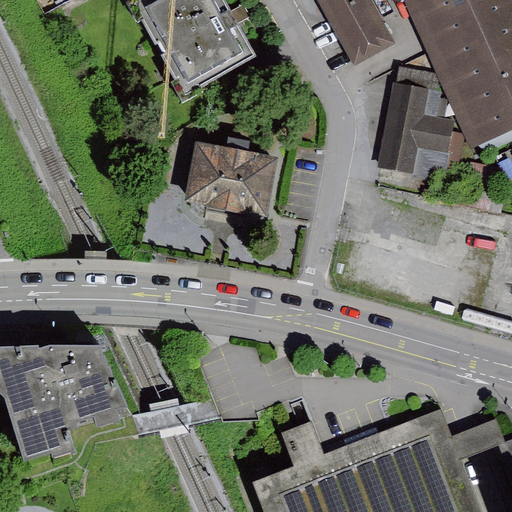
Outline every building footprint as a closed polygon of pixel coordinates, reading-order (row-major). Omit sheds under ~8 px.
[(135,0),(126,5),(137,25),(144,21),(157,46),(160,45),(167,56),(163,59),(175,80),(169,83),(182,106),(205,94),(202,88),(254,59),(232,19),(220,0),(135,0)] [(370,0),(315,0),(354,68),(396,45),(370,0)] [(511,0),(407,0),(478,157),(511,141),(511,0)] [(440,79),(396,70),(376,170),(444,184),(455,132),(439,120),(444,92),(438,91),(440,79)] [(227,152),(199,146),(187,203),(208,208),(207,212),(225,216),(244,219),(245,215),(265,220),(277,162),(251,156),(253,146),(230,141),(227,152)] [(0,351),(0,387),(24,466),(52,457),(54,464),(77,458),(68,428),(96,420),(99,431),(117,425),(113,412),(125,408),(116,380),(114,380),(111,372),(109,371),(106,361),(104,360),(102,351),(49,351),(40,351),(40,348),(0,351)] [(474,511),(455,462),(463,460),(471,456),(501,445),(493,423),(455,438),(445,442),(435,415),(318,459),(306,427),(276,439),(289,473),(247,489),(255,511),(474,511)] [(511,511),(511,440),(501,445),(471,456),(491,511),(511,511)]
